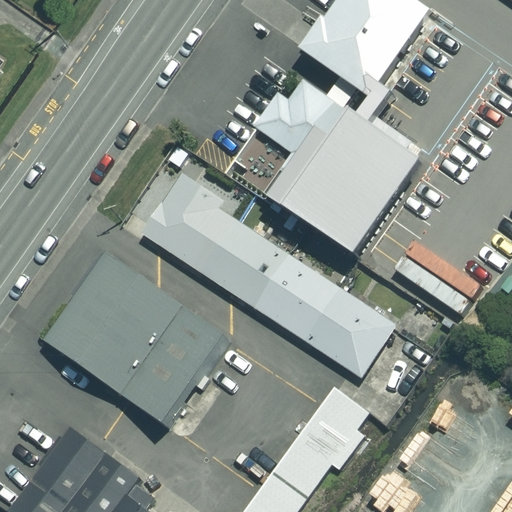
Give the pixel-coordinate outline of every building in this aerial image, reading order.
[(331,32),(323,27),(308,48),(316,54),(313,58),(382,107),(443,21),(414,0),(358,0),(341,26),(338,23),(331,32)] [(370,198),(401,153),(369,131),(372,127),(351,113),(358,103),(342,91),(335,101),(312,86),(298,106),(287,99),(263,133),(301,159),(289,177),(311,192),(323,175),(335,183),(338,178),(361,193),(335,231),(368,253),(394,214),(370,198)] [(402,333),(187,179),(150,230),(365,384),(402,333)] [(234,347),(111,259),(52,341),(175,429),(234,347)] [(307,511),(339,468),(346,472),(370,439),(363,434),(376,417),(341,392),(254,511),(307,511)] [(511,418),(499,439),(511,447),(511,418)] [(156,511),(63,445),(14,511),(156,511)]
